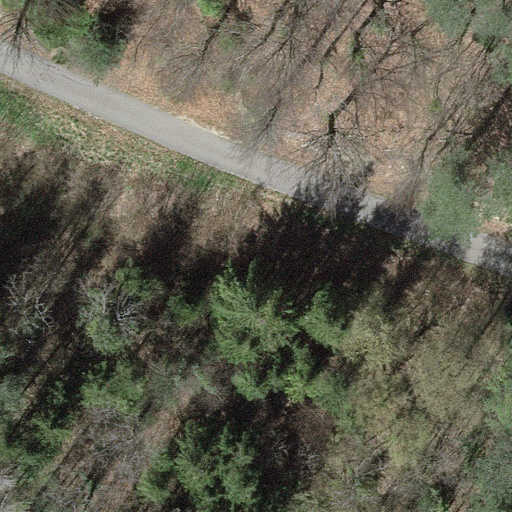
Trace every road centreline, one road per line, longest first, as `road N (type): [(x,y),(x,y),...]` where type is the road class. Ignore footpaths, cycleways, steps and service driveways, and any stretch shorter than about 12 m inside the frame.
road 1 (track): [(0,54),(258,167),(511,260)]
road 2 (track): [(258,167),(142,0)]
